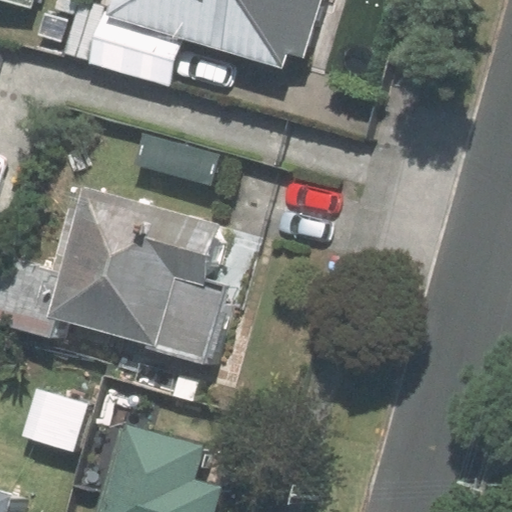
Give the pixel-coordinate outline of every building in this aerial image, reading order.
[(25,0),(55,8),(57,0),(25,0)] [(128,0),(125,12),(111,62),(191,85),(204,39),(324,73),(344,0),(128,0)] [(73,335),(78,315),(232,354),(265,225),(111,186),(90,266),(18,248),(0,317),(73,335)] [(0,198),(0,290),(22,204),(0,198)] [(249,511),(258,484),(227,475),(237,441),(142,413),(113,511),(249,511)] [(0,511),(31,511),(38,487),(0,477),(0,511)]
